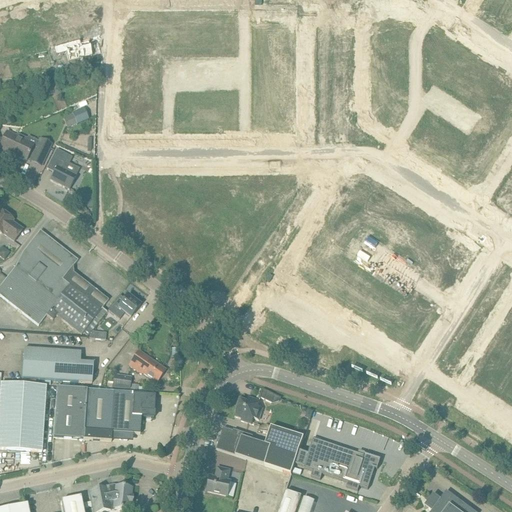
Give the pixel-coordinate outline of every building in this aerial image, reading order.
[(48,3),(37,7),(45,29),(62,23),(57,11),(51,13),(48,3)] [(37,7),(29,9),(37,32),(45,29),(37,7)] [(68,17),(67,27),(90,30),(90,22),(96,23),(97,11),(91,10),(91,9),(84,8),(83,9),(77,9),(76,18),(68,17)] [(29,9),(21,12),(28,33),(36,30),(36,32),(37,32),(29,9)] [(370,10),(370,24),(372,24),(372,34),(401,34),(401,33),(401,24),(393,24),(393,13),(386,13),(386,10),(372,10),(370,10)] [(21,12),(13,15),(21,38),(22,37),(20,33),(27,30),(28,33),(21,12)] [(275,14),(275,26),(294,26),(294,14),(288,14),(288,12),(281,12),(281,14),(275,14)] [(6,29),(0,31),(4,43),(21,38),(13,15),(3,19),(6,29)] [(128,15),(117,15),(117,38),(128,38),(128,15)] [(128,15),(128,38),(139,38),(139,15),(138,15),(129,15),(128,15)] [(139,15),(139,38),(140,38),(140,36),(149,36),(149,38),(150,38),(150,15),(139,15)] [(150,15),(150,38),(161,38),(161,15),(150,15)] [(161,15),(161,38),(172,37),(172,15),(161,15)] [(189,15),(177,15),(177,38),(189,38),(189,15)] [(189,15),(189,38),(199,38),(199,15),(189,15)] [(199,15),(199,38),(210,38),(210,15),(199,15)] [(210,15),(210,38),(221,38),(221,15),(220,15),(210,15)] [(221,15),(221,38),(232,38),(232,15),(221,15)] [(275,26),(275,35),(294,35),(294,26),(275,26)] [(275,35),(275,47),(294,47),(294,35),(275,35)] [(364,36),(364,48),(383,48),(383,36),(364,36)] [(79,42),(53,49),(55,57),(66,54),(69,64),(78,61),(78,62),(79,62),(78,61),(82,60),(82,61),(83,60),(92,57),(88,44),(80,46),(79,42)] [(275,47),(275,58),(294,58),(294,47),(275,47)] [(364,48),(364,58),(383,58),(383,48),(364,48)] [(123,63),(123,75),(143,75),(143,66),(151,66),(151,56),(129,56),(129,63),(123,63)] [(275,58),(275,68),(294,68),(294,58),(275,58)] [(364,58),(364,69),(383,69),(383,58),(364,58)] [(275,68),(275,77),(294,77),(294,68),(275,68)] [(364,69),(364,80),(383,80),(383,69),(364,69)] [(123,75),(123,87),(129,87),(129,94),(151,94),(151,84),(143,84),(143,75),(123,75)] [(275,77),(275,89),(294,89),(294,77),(275,77)] [(364,80),(364,91),(383,91),(383,80),(364,80)] [(58,83),(47,87),(50,95),(61,92),(58,83)] [(0,102),(18,98),(15,88),(0,92),(0,102)] [(275,89),(275,100),(294,100),(294,89),(275,89)] [(364,91),(364,102),(383,102),(383,91),(364,91)] [(123,100),(123,112),(143,112),(143,103),(151,103),(151,94),(129,94),(129,101),(123,100)] [(275,100),(275,110),(294,110),(294,100),(275,100)] [(364,102),(364,112),(383,112),(383,102),(364,102)] [(73,115),(67,118),(71,127),(77,124),(77,125),(88,120),(83,109),(72,114),(73,115)] [(275,110),(275,119),(294,119),(294,110),(275,110)] [(170,111),(170,130),(179,130),(179,111),(170,111)] [(179,111),(179,130),(187,130),(187,111),(179,111)] [(187,111),(187,130),(195,130),(195,111),(187,111)] [(195,111),(195,130),(204,130),(204,111),(195,111)] [(204,111),(204,130),(212,130),(212,111),(204,111)] [(212,111),(212,130),(221,130),(221,111),(212,111)] [(123,112),(123,124),(129,124),(129,132),(151,132),(151,121),(143,121),(143,112),(123,112)] [(364,112),(364,124),(370,124),(370,126),(377,126),(377,124),(383,124),(383,112),(364,112)] [(275,119),(275,131),(281,131),(281,133),(288,133),(288,131),(294,131),(294,119),(275,119)] [(511,128),(504,124),(500,131),(511,138),(511,128)] [(416,130),(406,146),(415,152),(425,136),(416,130)] [(511,138),(500,131),(495,138),(511,148),(511,147),(511,138)] [(14,137),(7,133),(0,146),(0,152),(9,156),(14,145),(11,144),(14,137)] [(425,136),(415,152),(423,157),(433,142),(425,136)] [(33,146),(14,137),(11,144),(14,145),(9,156),(16,159),(17,158),(26,162),(33,146)] [(495,138),(491,145),(507,156),(511,148),(495,138)] [(433,142),(423,157),(432,163),(442,147),(433,142)] [(491,145),(486,152),(502,163),(507,156),(491,145)] [(37,146),(34,152),(45,157),(48,151),(37,146)] [(442,147),(432,163),(441,168),(450,153),(442,147)] [(53,158),(46,170),(54,173),(50,181),(69,191),(76,177),(79,170),(65,162),(68,156),(57,150),(53,158)] [(486,152),(482,159),(498,170),(502,163),(486,152)] [(450,153),(441,168),(450,174),(460,158),(450,153)] [(482,159),(476,168),(492,178),(493,179),(498,170),(482,159)] [(476,168),(471,176),(487,187),(492,178),(476,168)] [(315,229),(289,270),(297,275),(298,272),(303,275),(301,278),(310,283),(311,281),(316,284),(314,286),(321,291),(325,284),(333,290),(330,293),(380,325),(393,306),(344,275),(346,271),(335,264),(328,275),(318,269),(336,241),(332,238),(361,193),(369,198),(365,204),(427,244),(439,224),(432,219),(430,222),(426,219),(427,216),(419,211),(418,214),(414,211),(415,209),(407,203),(406,206),(401,203),(403,201),(395,196),(394,198),(389,196),(391,193),(383,188),(381,190),(372,184),(373,182),(358,172),(351,182),(343,177),(312,227),(315,229)] [(471,176),(465,185),(470,189),(469,190),(476,194),(476,193),(481,196),(487,187),(471,176)] [(210,188),(210,201),(217,201),(217,196),(228,196),(228,177),(217,177),(217,188),(210,188)] [(228,177),(228,196),(237,196),(237,177),(228,177)] [(237,177),(237,196),(245,196),(245,177),(237,177)] [(245,177),(245,196),(254,196),(254,177),(245,177)] [(254,177),(254,196),(262,196),(262,177),(254,177)] [(262,177),(262,196),(274,196),(274,190),(275,190),(275,182),(274,182),(274,177),(262,177)] [(169,193),(169,206),(176,206),(176,201),(188,201),(188,180),(185,180),(185,178),(178,178),(178,180),(175,180),(175,193),(169,193)] [(128,194),(128,204),(140,204),(140,193),(151,193),(151,214),(165,216),(165,185),(154,185),(154,179),(130,179),(130,194),(128,194)] [(188,180),(188,201),(199,201),(199,206),(207,206),(207,193),(200,193),(200,180),(188,180)] [(92,196),(84,196),(84,204),(92,204),(92,196)] [(13,221),(0,211),(0,233),(14,243),(22,231),(12,223),(13,221)] [(131,218),(121,231),(126,235),(126,236),(134,242),(135,242),(140,246),(149,233),(140,226),(145,220),(137,214),(133,220),(131,218)] [(163,223),(149,241),(157,247),(171,230),(163,223)] [(87,337),(106,313),(102,309),(108,301),(73,274),(73,268),(78,261),(40,232),(23,254),(15,268),(0,287),(0,297),(25,317),(38,327),(46,316),(52,321),(56,316),(81,336),(83,334),(87,337)] [(170,248),(162,258),(166,261),(165,263),(171,267),(185,248),(175,241),(178,238),(173,233),(165,244),(170,248)] [(2,247),(0,249),(0,257),(3,260),(9,253),(2,247)] [(185,248),(171,267),(177,271),(178,270),(182,273),(190,262),(195,266),(203,256),(197,252),(194,255),(185,248)] [(202,273),(196,282),(199,284),(198,285),(204,290),(205,289),(209,291),(213,285),(214,286),(220,277),(219,277),(223,272),(214,265),(219,258),(210,251),(197,269),(202,273)] [(140,306),(128,296),(121,304),(118,309),(113,316),(119,321),(124,314),(130,319),(140,306)] [(134,336),(142,328),(131,319),(124,327),(134,336)] [(80,353),(23,349),(22,380),(91,385),(93,365),(80,364),(80,353)] [(165,371),(139,352),(129,367),(141,376),(142,374),(156,384),(165,371)] [(131,378),(114,376),(112,387),(129,390),(131,378)] [(45,388),(0,385),(0,386),(0,451),(41,454),(45,388)] [(139,386),(132,385),(131,393),(138,393),(139,388),(139,386)] [(56,389),(53,439),(84,441),(86,391),(56,389)] [(86,391),(84,441),(88,441),(111,443),(111,434),(109,434),(109,433),(111,393),(97,392),(86,391)] [(260,399),(271,404),(274,397),(263,391),(260,399)] [(111,393),(109,433),(111,434),(139,436),(141,419),(142,419),(142,418),(153,419),(154,414),(155,414),(155,413),(154,413),(154,412),(155,397),(142,397),(142,395),(111,393)] [(241,420),(241,422),(251,425),(253,420),(259,421),(263,409),(257,408),(259,402),(253,400),(252,402),(248,401),(249,399),(248,398),(247,401),(239,399),(235,411),(237,412),(235,418),(241,420)] [(271,448),(264,467),(291,475),(304,438),(271,428),(265,446),(271,448)] [(233,432),(223,429),(216,451),(264,467),(271,448),(265,446),(251,441),(253,437),(233,431),(233,432)] [(299,452),(295,464),(304,468),(304,469),(304,470),(313,472),(311,478),(320,481),(322,476),(347,484),(346,488),(358,492),(359,488),(368,490),(375,469),(377,470),(380,461),(364,455),(364,457),(313,440),(308,455),(299,452)] [(230,471),(217,468),(215,479),(210,478),(207,493),(227,497),(231,483),(227,482),(230,471)] [(91,503),(81,505),(82,509),(92,507),(93,511),(105,511),(110,511),(110,510),(112,510),(129,511),(130,504),(132,504),(133,497),(131,497),(132,489),(115,487),(114,489),(113,489),(106,490),(106,489),(89,492),(91,503)] [(295,511),(301,496),(285,491),(278,511),(295,511)] [(473,511),(446,492),(440,500),(433,495),(429,500),(426,501),(430,511),(431,511),(473,511)] [(80,498),(61,502),(62,511),(82,511),(82,510),(82,509),(81,505),(80,498)]
